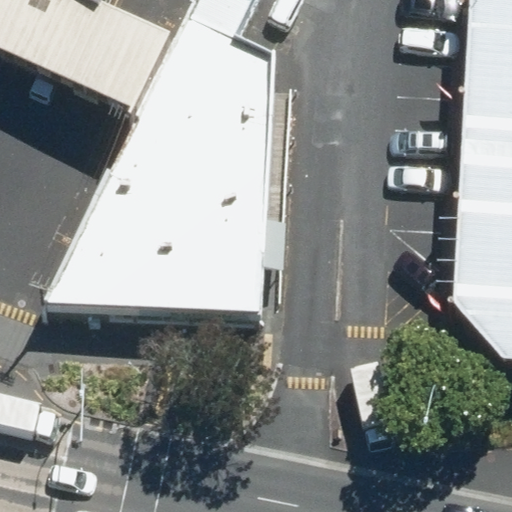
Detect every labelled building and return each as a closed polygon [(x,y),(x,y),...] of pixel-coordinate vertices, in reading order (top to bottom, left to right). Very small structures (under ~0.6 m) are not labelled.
[(0,0),(0,67),(92,112),(128,36),(52,0),(0,0)] [(145,0),(52,0),(128,36),(145,0)] [(510,378),(511,378),(511,0),(467,0),(464,8),(459,321),(510,378)] [(147,138),(52,318),(278,317),(283,207),(292,63),(200,29),(184,63),(147,138)] [(184,63),(128,36),(92,112),(147,138),(184,63)] [(383,254),(420,256),(422,205),(380,203),(377,254),(383,254)] [(511,405),(489,404),(486,459),(511,460),(511,405)]
